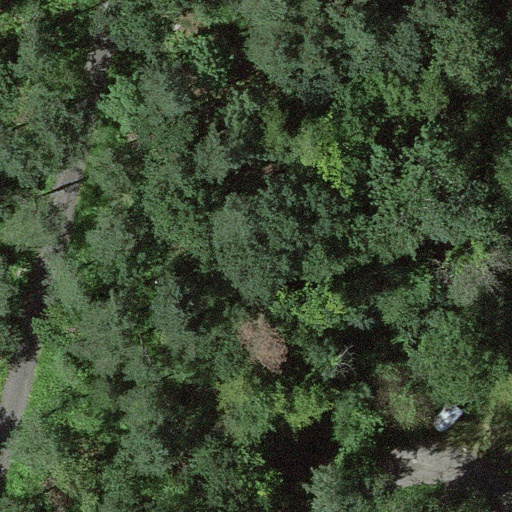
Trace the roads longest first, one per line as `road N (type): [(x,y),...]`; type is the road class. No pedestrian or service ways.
road 1 (track): [(118,0),(0,468)]
road 2 (track): [(502,511),(489,482),(455,459),(400,458),(354,482),(325,511)]
